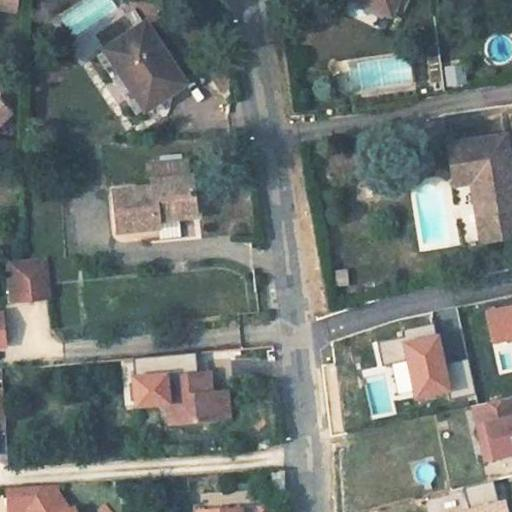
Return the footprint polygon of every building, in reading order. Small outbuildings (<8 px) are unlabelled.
[(17,0),(0,0),(0,7),(16,10),(17,0)] [(356,0),(390,16),(397,0),(356,0)] [(183,82),(144,22),(105,49),(137,99),(147,92),(153,101),(183,82)] [(0,126),(10,118),(0,107),(0,126)] [(511,185),(504,136),(449,144),(455,183),(471,180),(481,240),(511,233),(511,185)] [(154,213),(173,211),(174,216),(176,216),(193,215),(189,176),(185,177),(184,160),(153,162),(155,179),(150,179),(151,186),(121,189),(124,229),(156,225),(154,213)] [(124,229),(121,189),(111,189),(115,229),(124,229)] [(178,234),(176,216),(174,216),(173,211),(154,213),(156,225),(157,236),(178,234)] [(27,259),(31,294),(52,291),(48,256),(27,259)] [(9,261),(15,295),(31,294),(27,259),(9,261)] [(511,305),(488,311),(495,343),(511,338),(511,305)] [(442,329),(405,337),(417,394),(454,386),(442,329)] [(215,369),(158,369),(161,424),(214,420),(233,418),(232,388),(216,388),(215,369)] [(492,458),(511,453),(511,396),(474,405),(481,440),(488,439),(492,458)] [(481,440),(485,459),(492,458),(488,439),(481,440)] [(268,467),(270,487),(282,486),(280,466),(268,467)] [(73,511),(69,506),(64,509),(53,492),(53,482),(3,486),(5,511),(73,511)] [(505,511),(503,502),(461,511),(505,511)]
